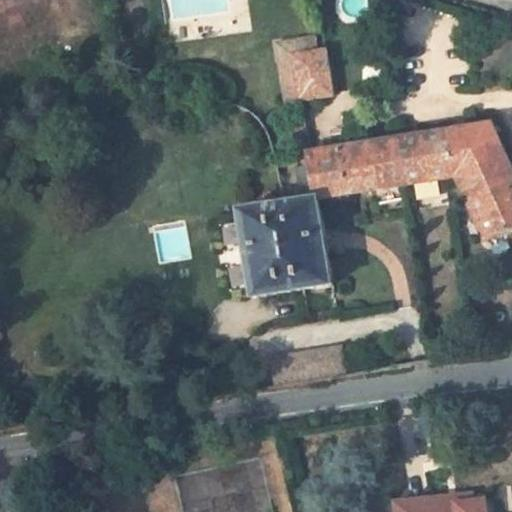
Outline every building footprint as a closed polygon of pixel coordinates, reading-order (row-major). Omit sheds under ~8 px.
[(341,46),(339,33),(329,34),(331,47),(341,46)] [(300,42),(303,56),(296,57),(303,100),(334,95),(327,51),(318,53),(315,39),(300,42)] [(303,56),(300,42),(279,45),(287,102),(303,100),(296,57),(303,56)] [(335,285),(321,199),(326,198),(460,176),(489,242),(511,231),(511,165),(494,125),(312,155),(314,167),(300,169),(303,190),(309,189),(311,201),(288,205),(274,207),(244,212),(257,298),(335,285)] [(288,205),(285,191),(272,193),(274,207),(288,205)] [(344,348),(272,359),(277,389),(349,377),(344,348)] [(407,368),(405,355),(402,353),(394,355),(391,357),(394,370),(407,368)] [(473,494),(441,498),(442,505),(474,501),(473,494)] [(441,498),(398,503),(398,511),(490,511),(489,500),(474,501),(442,505),(441,498)]
